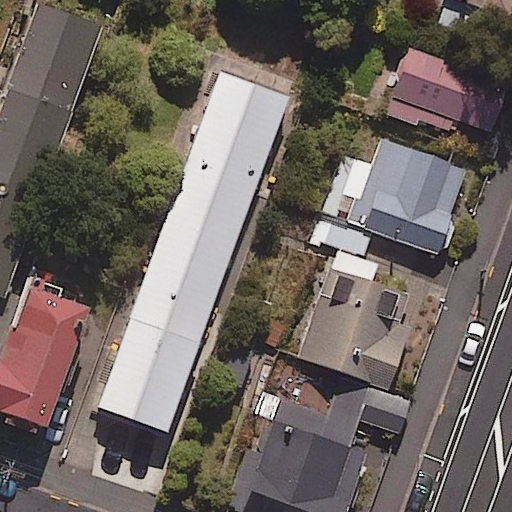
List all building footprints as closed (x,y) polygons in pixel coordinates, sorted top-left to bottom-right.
[(511,28),(511,0),(447,0),(446,2),(511,28)] [(106,40),(41,17),(0,131),(0,307),(8,311),(106,40)] [(384,111),(416,123),(418,118),(449,129),(453,116),(488,129),(505,83),(407,47),(384,111)] [(284,96),(216,71),(94,404),(163,429),(284,96)] [(320,213),(371,230),(436,252),(465,166),(380,138),(371,167),(339,156),(320,213)] [(371,230),(320,213),(312,238),(362,255),(371,230)] [(396,292),(327,266),(295,353),(385,386),(406,330),(385,322),(396,292)] [(94,330),(33,307),(0,396),(0,430),(50,449),(94,330)] [(407,401),(368,388),(358,419),(397,431),(407,401)] [(353,425),(279,398),(258,456),(242,451),(222,505),(240,511),(340,511),(362,453),(344,447),(353,425)]
